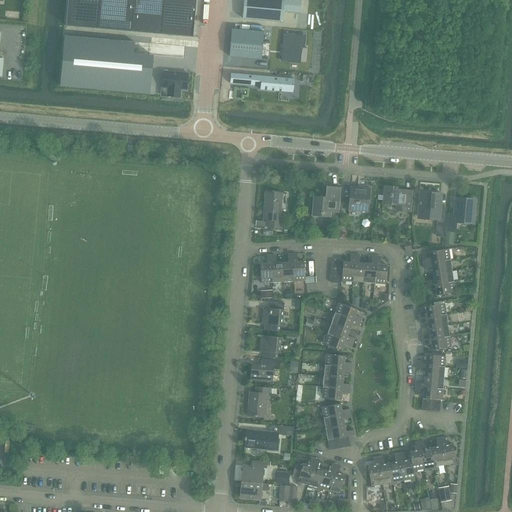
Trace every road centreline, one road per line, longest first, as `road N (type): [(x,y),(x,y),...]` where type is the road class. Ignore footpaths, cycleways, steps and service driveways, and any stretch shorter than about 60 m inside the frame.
road 1 (residential): [(403,413),(398,250),(240,249)]
road 2 (unclassified): [(249,140),(511,162)]
road 3 (residential): [(219,511),(240,249)]
road 4 (residential): [(211,511),(0,495)]
road 5 (unclassified): [(204,137),(0,120)]
road 6 (unclassified): [(216,0),(204,137)]
